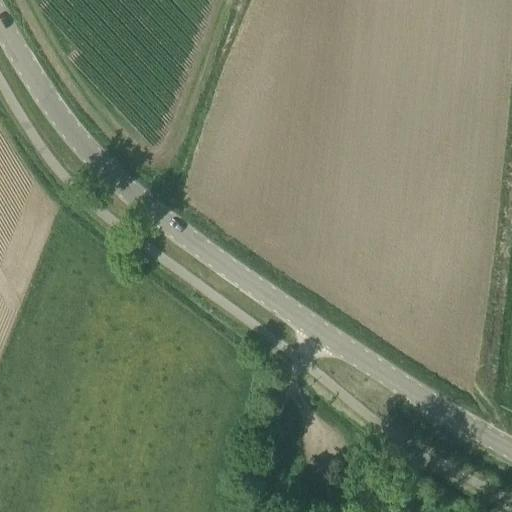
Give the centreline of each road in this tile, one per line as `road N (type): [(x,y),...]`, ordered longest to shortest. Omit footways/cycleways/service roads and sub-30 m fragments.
road 1 (tertiary): [(511,448),(313,327),(94,163),(0,29)]
road 2 (track): [(252,511),(276,407),(298,358)]
